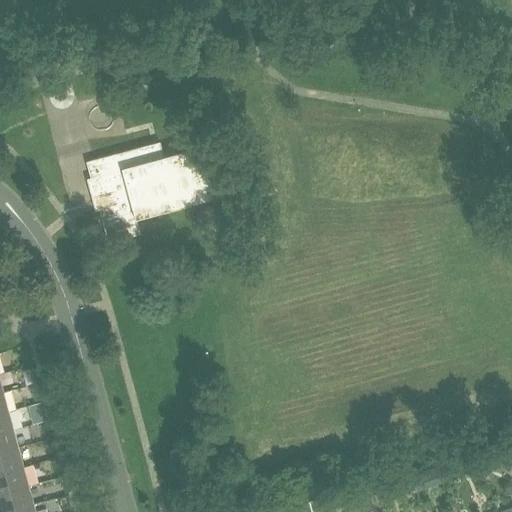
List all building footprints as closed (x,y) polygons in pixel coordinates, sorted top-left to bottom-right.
[(164,157),(159,141),(86,161),(108,242),(140,233),(136,218),(217,196),(218,196),(204,145),(203,145),(204,146),(164,157)] [(0,412),(8,411),(3,392),(0,392),(0,412)] [(0,432),(13,429),(8,411),(0,412),(0,432)] [(0,452),(18,448),(13,429),(0,432),(0,452)] [(0,473),(23,467),(18,448),(0,452),(0,473)] [(495,466),(492,459),(481,464),(484,471),(484,473),(490,471),(496,468),(495,466)] [(467,465),(471,475),(481,471),(477,461),(467,465)] [(0,493),(28,486),(23,467),(0,473),(0,493)] [(0,511),(3,511),(33,504),(28,486),(0,493),(0,511)] [(333,496),(336,507),(347,504),(344,493),(333,496)] [(371,511),(374,511),(370,495),(365,497),(358,499),(360,511),(371,511)] [(311,511),(309,502),(290,507),(291,511),(311,511)]
